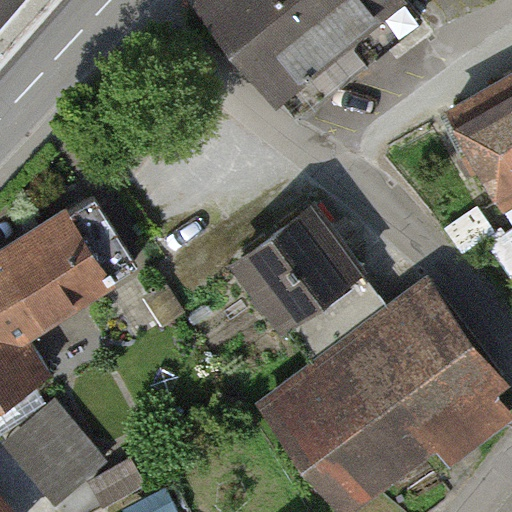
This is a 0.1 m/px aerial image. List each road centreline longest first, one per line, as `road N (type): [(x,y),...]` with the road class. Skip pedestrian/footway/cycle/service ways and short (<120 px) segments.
road 1 (residential): [(511,332),(454,259),(243,97),(137,0)]
road 2 (primary): [(0,125),(114,0)]
